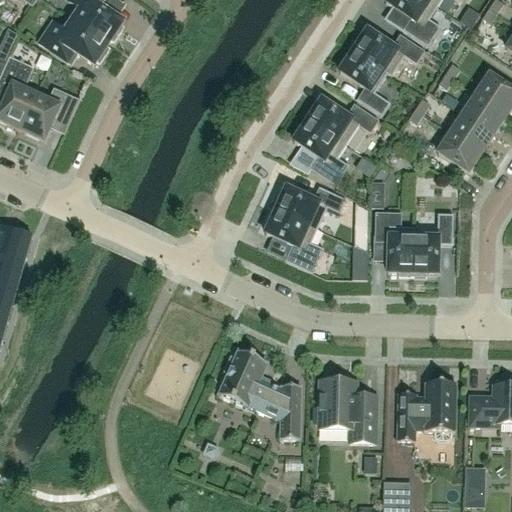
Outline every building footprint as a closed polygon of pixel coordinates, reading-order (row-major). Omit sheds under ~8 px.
[(15,0),(30,10),(36,0),(15,0)] [(71,23),(106,47),(108,44),(112,46),(122,31),(118,29),(121,25),(105,15),(104,10),(111,0),(110,0),(66,0),(64,4),(76,11),(77,14),(71,23)] [(435,10),(419,0),(387,0),(383,6),(408,22),(401,34),(426,51),(439,31),(427,23),(435,10)] [(419,0),(435,10),(443,15),(451,3),(456,6),(459,0),(419,0)] [(480,23),(488,28),(501,8),(494,3),(480,23)] [(106,47),(71,23),(65,32),(62,33),(50,25),(36,47),(64,65),(71,55),(92,69),(94,65),(98,67),(108,52),(104,50),(106,47)] [(349,53),(386,77),(390,80),(403,60),(414,68),(423,55),(398,39),(390,50),(365,34),(359,43),(356,41),(349,53)] [(386,77),(349,53),(341,64),(343,66),(337,75),(363,92),(355,104),(380,120),(388,107),(373,97),(386,77)] [(7,61),(4,68),(0,76),(0,102),(3,104),(0,110),(0,126),(18,134),(36,95),(24,89),(32,72),(7,61)] [(450,68),(437,89),(444,94),(458,74),(450,68)] [(474,99),(504,119),(511,107),(511,95),(487,79),(474,99)] [(36,95),(18,134),(42,145),(50,125),(65,132),(78,103),(52,92),(46,104),(34,99),(36,95)] [(474,99),(461,118),(492,138),(504,119),(474,99)] [(311,111),(303,122),(344,149),(357,130),(368,137),(377,124),(352,108),(344,120),(319,103),(313,112),(311,111)] [(420,103),(406,123),(414,129),(427,108),(420,103)] [(461,118),(449,137),(479,157),(492,138),(461,118)] [(344,149),(303,122),(295,134),(298,136),(292,145),(317,161),(309,173),(334,189),(347,170),(335,162),(344,149)] [(479,157),(449,137),(436,157),(466,177),(479,157)] [(276,200),(271,213),(315,233),(325,212),(338,218),(344,203),(317,191),(311,204),(284,191),(279,201),(276,200)] [(315,233),(271,213),(265,226),(268,227),(263,237),(291,249),(284,264),(311,277),(322,253),(309,247),(315,233)] [(400,217),(389,217),(373,216),(372,246),(386,246),(386,276),(396,277),(396,280),(411,280),(412,236),(412,231),(399,231),(400,217)] [(435,236),(412,236),(411,280),(425,280),(425,277),(435,278),(436,248),(450,248),(451,218),(436,218),(435,236)] [(0,263),(17,269),(25,240),(0,232),(0,263)] [(496,262),(511,260),(509,248),(494,250),(496,262)] [(0,293),(9,297),(17,269),(0,263),(0,293)] [(5,310),(9,297),(0,293),(0,323),(1,324),(5,310)] [(298,390),(279,390),(279,391),(280,391),(280,393),(258,383),(264,368),(236,355),(233,363),(229,361),(222,375),(227,377),(217,399),(245,412),(246,409),(279,424),(279,442),(278,442),(278,443),(297,444),(297,443),(298,391),(298,392),(298,390)] [(372,368),(374,384),(384,383),(383,367),(372,368)] [(360,402),(354,402),(354,386),(318,385),(317,413),(312,413),(312,426),(317,426),(317,433),(348,434),(348,446),(373,447),(374,400),(360,400),(360,402)] [(395,443),(395,444),(413,445),(413,443),(413,433),(422,433),(422,434),(422,435),(432,436),(432,441),(436,445),(446,445),(449,441),(450,436),(453,436),(453,435),(452,435),(453,389),(454,389),(454,388),(423,387),(423,389),(424,389),(423,403),(414,403),(414,399),(414,398),(396,397),(396,399),(395,443)] [(511,428),(511,389),(492,389),(492,402),(468,401),(468,430),(498,431),(498,428),(511,428)] [(479,471),(462,475),(466,487),(482,482),(479,471)] [(382,487),(381,511),(408,511),(409,487),(382,487)]
